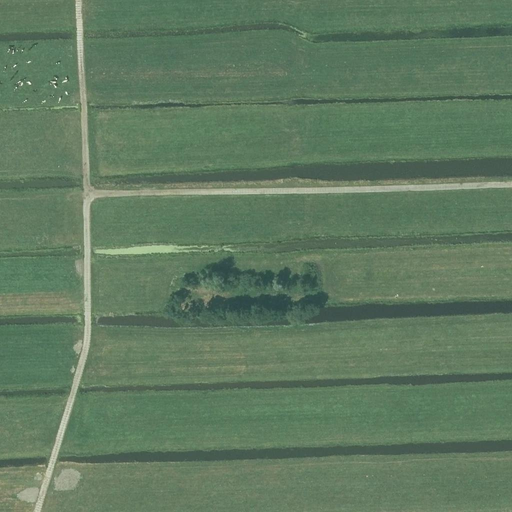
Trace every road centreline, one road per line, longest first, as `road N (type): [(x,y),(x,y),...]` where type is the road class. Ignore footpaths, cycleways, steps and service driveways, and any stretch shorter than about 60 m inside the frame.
road 1 (track): [(81,0),(87,344),(37,511)]
road 2 (track): [(88,197),(511,185)]
